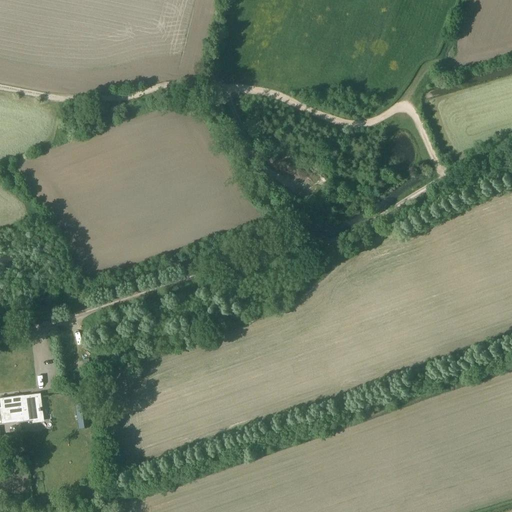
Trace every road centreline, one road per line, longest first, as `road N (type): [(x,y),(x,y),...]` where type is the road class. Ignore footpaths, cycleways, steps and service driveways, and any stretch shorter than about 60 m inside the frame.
road 1 (track): [(511,151),(444,178),(338,238),(267,251),(37,326)]
road 2 (track): [(444,178),(411,108),(361,126),(275,94),(223,85),(82,98),(0,87)]
